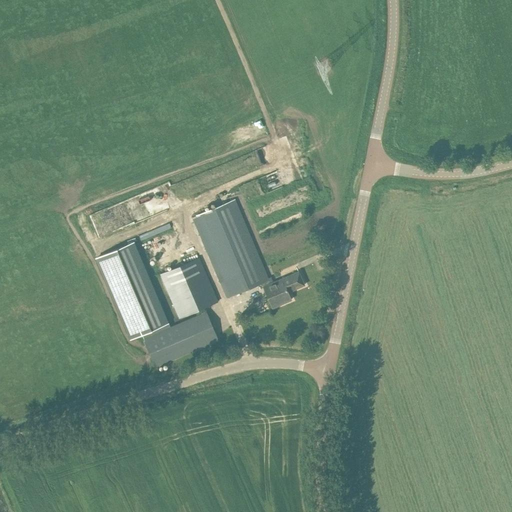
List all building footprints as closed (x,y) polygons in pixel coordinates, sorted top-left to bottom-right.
[(248,139),(264,134),(260,119),(244,124),(248,139)] [(221,177),(270,160),(266,149),(217,167),(221,177)] [(237,183),(244,202),(282,187),(274,169),(237,183)] [(224,280),(220,282),(223,289),(227,298),(262,283),(264,287),(273,283),(271,277),(268,279),(263,268),(258,255),(234,199),(225,203),(196,215),(220,271),(224,280)] [(169,222),(139,235),(141,240),(171,228),(169,222)] [(134,241),(95,258),(130,340),(137,337),(143,335),(144,338),(171,327),(134,241)] [(198,258),(160,274),(178,318),(187,315),(195,311),(201,309),(218,302),(214,292),(213,291),(205,273),(198,258)] [(299,272),(273,283),(264,287),(272,308),(291,300),(288,292),(304,285),(299,272)] [(156,367),(218,340),(206,312),(203,313),(201,309),(195,311),(197,316),(171,327),(144,338),(156,367)]
